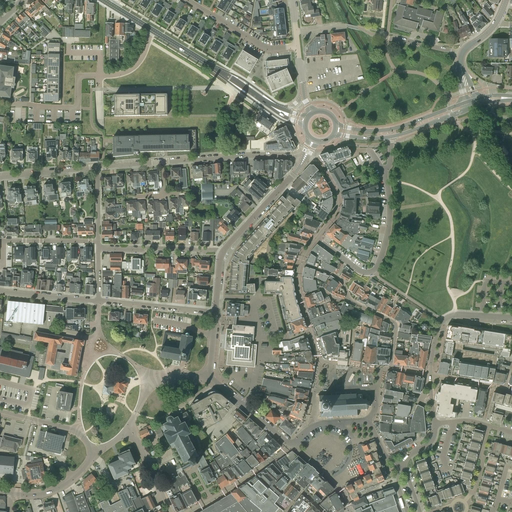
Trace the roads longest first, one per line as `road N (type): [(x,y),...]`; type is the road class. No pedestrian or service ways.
road 1 (residential): [(315,238),(358,268),(376,266),(389,217),(383,171)]
road 2 (residential): [(208,378),(287,443),(335,422)]
road 3 (residential): [(306,156),(162,162)]
road 4 (secondary): [(466,102),(388,129),(336,125)]
road 5 (residential): [(429,375),(390,367),(395,325),(351,301)]
road 6 (secondary): [(259,97),(152,30)]
road 7 (residential): [(223,250),(306,156)]
road 8 (residential): [(98,248),(223,250)]
road 9 (residential): [(297,45),(267,48),(187,0)]
road 10 (residential): [(101,76),(77,76),(77,107),(12,104)]
